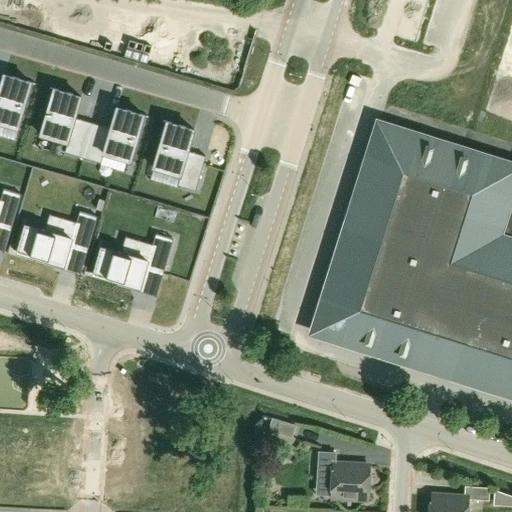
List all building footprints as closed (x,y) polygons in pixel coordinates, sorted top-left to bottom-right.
[(143,42),(145,20),(102,16),(99,38),(143,42)] [(189,27),(183,50),(197,53),(196,55),(220,61),(216,77),(230,80),(239,38),(189,27)] [(0,122),(17,128),(31,81),(4,74),(0,87),(0,122)] [(93,122),(75,117),(81,96),(54,88),(40,134),(67,142),(65,151),(83,157),(93,122)] [(111,127),(93,122),(83,157),(101,162),(103,153),(130,161),(144,115),(117,107),(111,127)] [(206,155),(188,150),(194,129),(167,121),(153,167),(180,175),(177,184),(195,190),(206,155)] [(314,333),(511,393),(511,241),(497,237),(511,189),(511,165),(379,125),(314,333)] [(0,226),(11,230),(21,195),(3,190),(0,200),(0,226)] [(25,225),(17,252),(41,259),(63,265),(69,246),(87,252),(97,217),(80,212),(76,223),(76,224),(71,239),(46,231),(44,231),(25,225)] [(119,250),(125,235),(116,231),(110,246),(119,250)] [(101,247),(94,274),(118,281),(140,288),(145,269),(163,274),(173,239),(156,234),(152,245),(152,246),(147,261),(122,253),(120,253),(101,247)] [(271,418),(268,430),(292,437),(295,425),(271,418)] [(369,467),(335,465),(335,453),(319,452),(317,481),(332,482),(331,496),(368,498),(368,485),(372,482),(372,475),(369,472),(369,467)] [(473,487),(472,500),(489,501),(490,488),(473,487)] [(432,497),(432,501),(428,504),(428,511),(467,511),(468,499),(432,497)]
